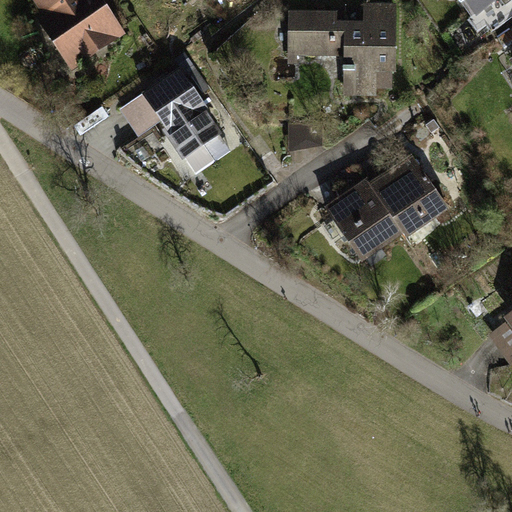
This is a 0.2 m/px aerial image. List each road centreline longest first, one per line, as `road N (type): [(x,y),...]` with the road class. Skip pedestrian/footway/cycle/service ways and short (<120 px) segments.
road 1 (residential): [(0,98),(470,400),(511,419)]
road 2 (track): [(244,511),(0,134)]
road 3 (unknown): [(377,129),(213,235)]
